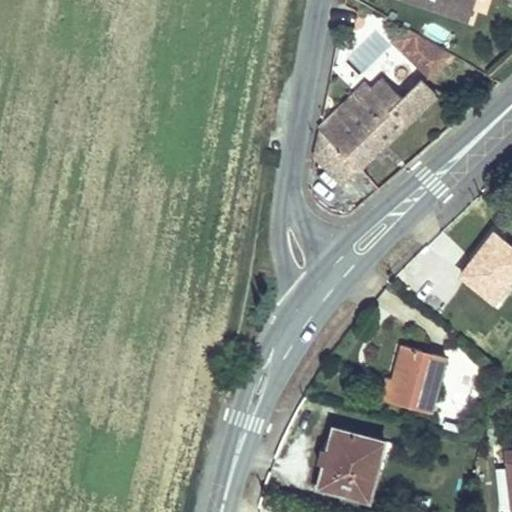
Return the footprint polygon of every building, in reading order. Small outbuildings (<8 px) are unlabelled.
[(476,0),(408,0),(469,21),(476,0)] [(391,39),(428,78),(449,59),(412,19),(391,39)] [(316,155),(345,185),(438,94),(423,79),(392,109),(373,89),(329,132),(322,125),(316,155)] [(329,132),(373,89),(367,83),(322,125),(329,132)] [(496,300),(511,280),(511,246),(496,234),(475,261),(477,263),(466,276),(496,300)] [(464,274),(466,276),(477,263),(475,261),(464,274)] [(500,345),(489,336),(480,345),(491,356),(500,345)] [(432,411),(447,356),(404,344),(395,378),(389,376),(383,398),(432,411)] [(381,439),(338,428),(335,427),(329,450),(327,449),(323,464),(330,466),(324,487),(371,500),(377,476),(371,475),(381,439)] [(387,440),(381,439),(371,475),(377,476),(387,440)] [(511,451),(508,452),(510,467),(497,468),(501,508),(511,507),(511,451)]
